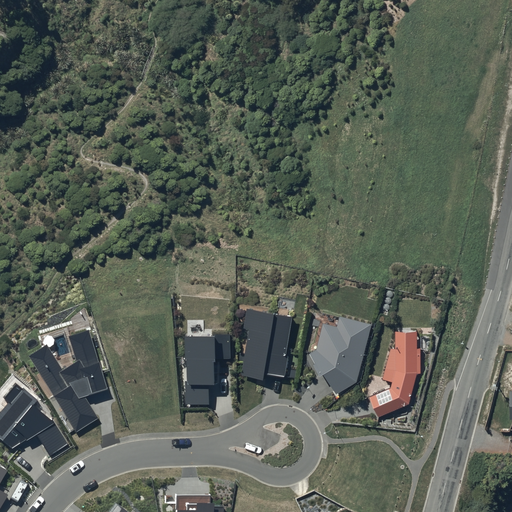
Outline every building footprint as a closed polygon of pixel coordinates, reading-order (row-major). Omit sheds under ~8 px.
[(282,375),(294,315),(247,306),(243,328),(250,330),(241,374),(264,378),(265,371),(282,375)] [(358,382),(373,324),(341,316),(338,328),(324,325),(318,350),(310,354),(339,396),(358,382)] [(46,345),(28,357),(76,431),(94,420),(82,399),(107,389),(87,329),(67,337),(78,364),(64,373),(46,345)] [(419,373),(417,329),(395,330),(396,348),(391,348),(384,379),(393,381),(392,387),(370,397),(379,417),(409,403),(419,373)] [(231,334),(187,335),(188,382),(184,382),(185,406),(211,406),(210,381),(215,380),(215,356),(231,355),(231,334)] [(210,511),(211,496),(175,496),(175,511),(210,511)]
